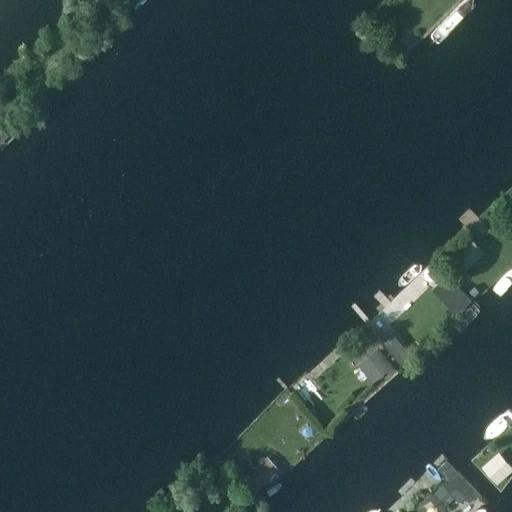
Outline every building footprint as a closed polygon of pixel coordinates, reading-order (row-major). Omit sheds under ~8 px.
[(76,13),(71,19),(77,24),(82,18),(76,13)] [(2,94),(0,95),(0,119),(14,105),(2,94)] [(447,274),(431,288),(456,314),(471,300),(447,274)] [(398,340),(388,349),(402,365),(412,356),(398,340)] [(383,353),(362,370),(372,382),(386,371),(388,374),(395,369),(383,353)] [(245,456),(237,464),(247,476),(244,480),(254,490),(275,472),(265,460),(256,468),(245,456)] [(432,494),(427,492),(427,496),(428,497),(428,498),(440,511),(441,510),(441,511),(445,511),(444,507),(445,506),(454,498),(457,501),(463,496),(468,501),(475,495),(477,497),(480,494),(447,460),(437,469),(448,479),(432,494)]
